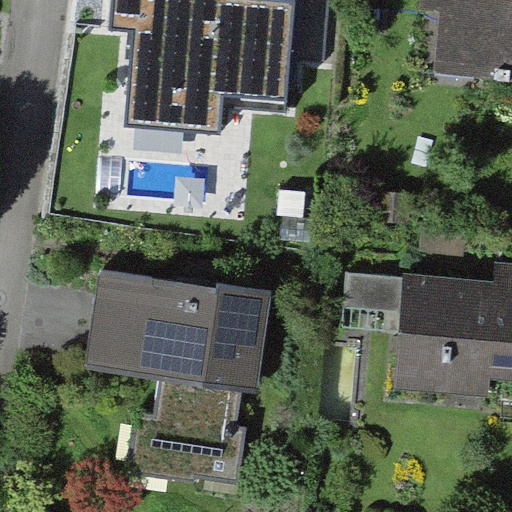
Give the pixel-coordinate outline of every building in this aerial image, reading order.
[(105,0),(104,25),(125,26),(119,122),(204,127),(207,87),(273,92),(278,4),(217,0),(105,0)] [(301,0),(297,58),(324,59),(327,0),(301,0)] [(511,0),(432,0),(425,76),(511,85),(511,0)] [(492,285),(401,280),(395,384),(480,389),(481,376),(511,377),(511,269),(493,269),(492,285)] [(265,295),(95,272),(82,367),(158,377),(152,417),(133,414),(125,473),(236,488),(244,430),(230,428),(236,383),(252,385),(265,295)]
